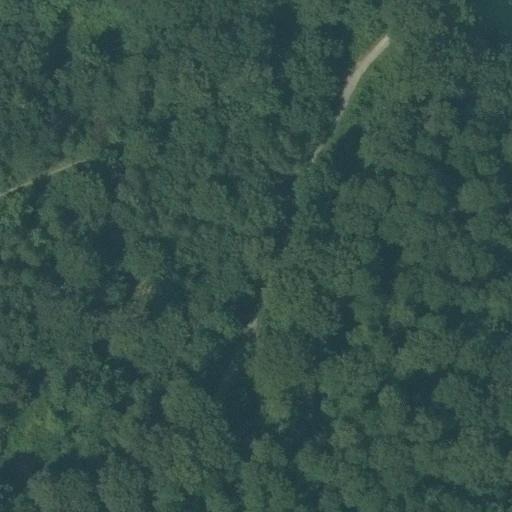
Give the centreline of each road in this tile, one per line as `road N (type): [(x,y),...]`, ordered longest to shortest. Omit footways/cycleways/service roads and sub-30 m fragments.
road 1 (track): [(129,511),(233,391),(305,178),(371,56),(430,0)]
road 2 (track): [(371,56),(0,190)]
